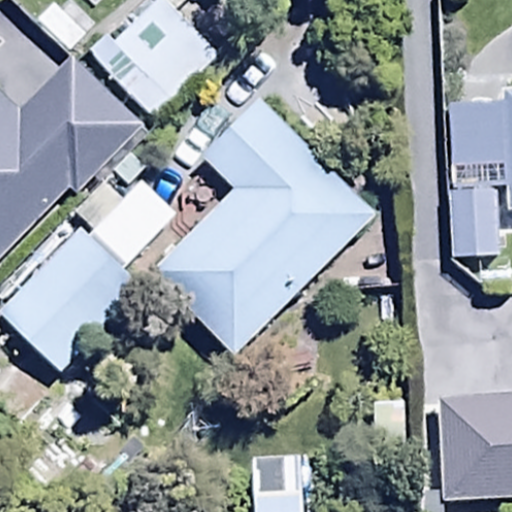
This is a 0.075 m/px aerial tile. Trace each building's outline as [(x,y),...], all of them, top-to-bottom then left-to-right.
[(208,0),(212,4),(215,0),(226,0),(252,24),(275,0),(208,0)] [(112,49),(106,43),(86,62),(150,129),(217,65),(159,4),(112,49)] [(0,269),(136,135),(64,62),(10,115),(0,104),(0,269)] [(511,97),(494,98),(494,111),(443,113),(445,266),(495,264),(493,196),(501,196),(502,218),(511,217),(511,97)] [(373,225),(256,107),(196,167),(227,199),(143,284),(228,369),(373,225)] [(137,297),(75,239),(0,318),(0,329),(58,383),(137,297)] [(511,405),(433,408),(437,508),(511,504),(511,405)] [(405,407),(368,408),(369,457),(406,456),(405,407)] [(298,511),(297,465),(249,467),(249,511),(298,511)]
